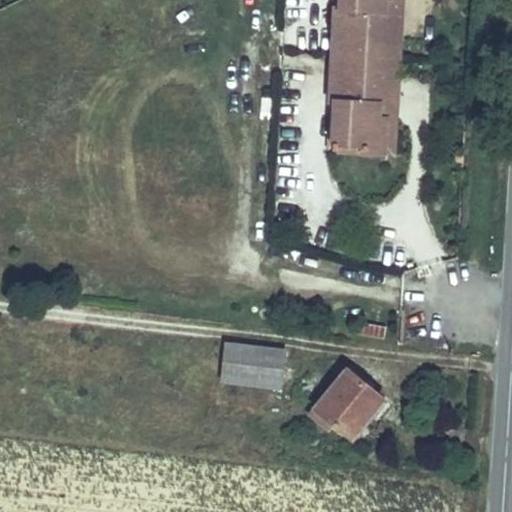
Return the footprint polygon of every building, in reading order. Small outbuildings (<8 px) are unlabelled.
[(346,0),(346,13),(352,14),(350,53),(386,56),(389,0),(346,0)] [(407,0),(389,0),(386,56),(404,57),(407,0)] [(340,13),(337,52),(350,53),(352,14),(346,13),(340,13)] [(350,53),(337,52),(335,92),(341,93),(347,93),(350,53)] [(390,117),(382,116),(386,56),(350,53),(347,93),(341,93),(338,141),(368,143),(367,150),(388,151),(390,117)] [(404,57),(386,56),(382,116),(390,117),(388,151),(398,151),(404,57)] [(341,93),(335,92),(331,147),(337,148),(338,141),(341,93)] [(368,143),(338,141),(337,148),(367,150),(368,143)] [(285,349),(225,342),(220,380),(278,387),(285,349)] [(387,401),(345,368),(315,410),(350,437),(366,416),(371,421),(387,401)]
